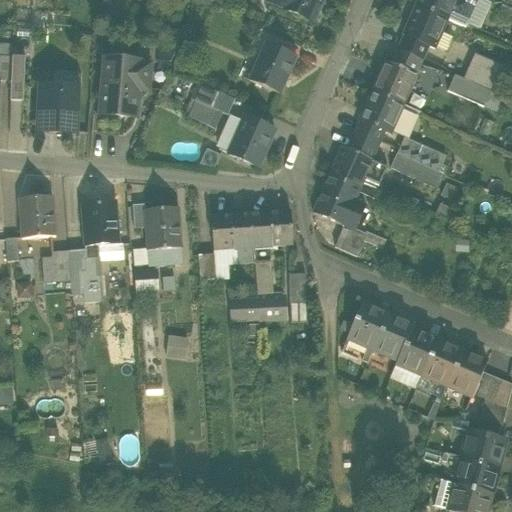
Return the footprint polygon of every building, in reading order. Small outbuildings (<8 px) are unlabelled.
[(269,0),(268,4),(312,23),(322,0),(269,0)] [(419,0),(416,7),(447,21),(465,29),(468,21),(469,21),(477,0),(419,0)] [(511,23),(511,0),(503,0),(497,17),(511,23)] [(434,50),(447,21),(416,7),(403,37),(404,37),(399,48),(422,59),(427,47),(434,50)] [(179,54),(187,58),(195,40),(186,36),(179,54)] [(0,45),(0,57),(12,58),(11,45),(0,45)] [(249,82),(279,96),(296,59),(265,45),(249,82)] [(399,48),(396,55),(419,65),(422,59),(399,48)] [(177,52),(159,50),(157,70),(168,71),(177,52)] [(187,58),(179,54),(172,69),(181,73),(187,58)] [(385,63),(372,93),(403,106),(416,77),(415,76),(419,65),(396,55),(391,66),(385,63)] [(475,56),(464,81),(476,86),(490,92),(501,67),(475,56)] [(0,81),(11,82),(12,58),(0,57),(0,81)] [(25,59),(12,58),(11,82),(10,102),(23,103),(25,59)] [(101,115),(134,118),(137,90),(146,91),(148,68),(139,67),(139,64),(106,61),(101,115)] [(39,87),(37,133),(75,135),(78,89),(77,89),(78,73),(54,71),(53,87),(39,87)] [(469,102),(476,86),(464,81),(454,77),(447,93),(469,102)] [(469,102),(483,108),(490,92),(476,86),(469,102)] [(202,87),(195,103),(217,112),(217,113),(229,118),(230,118),(230,117),(228,116),(234,102),(202,87)] [(391,133),(403,106),(372,93),(359,122),(360,123),(355,134),(379,144),(384,134),(390,136),(391,133)] [(188,118),(210,129),(217,113),(217,112),(195,103),(188,118)] [(403,106),(391,133),(408,141),(420,114),(403,106)] [(216,149),(228,154),(241,123),(230,118),(229,118),(216,149)] [(227,155),(258,169),(274,132),(244,118),(241,123),(228,154),(227,155)] [(379,144),(355,134),(353,141),(375,151),(379,144)] [(404,139),(396,156),(416,165),(423,148),(404,139)] [(359,192),(364,180),(372,163),(371,162),(375,151),(353,141),(348,152),(341,149),(328,178),(359,192)] [(423,148),(416,165),(430,171),(435,173),(442,156),(423,148)] [(220,156),(206,150),(199,167),(214,169),(220,156)] [(409,178),(416,165),(396,156),(390,170),(409,178)] [(386,169),(372,163),(364,180),(378,187),(386,169)] [(409,178),(424,185),(430,171),(416,165),(409,178)] [(435,173),(430,171),(424,185),(436,191),(442,177),(435,173)] [(355,203),(360,192),(359,192),(328,178),(312,215),(343,228),(354,233),(354,232),(365,207),(355,203)] [(19,200),(22,241),(55,238),(52,198),(19,200)] [(82,207),(85,247),(118,244),(115,204),(82,207)] [(132,207),(134,230),(145,230),(144,212),(145,212),(145,206),(132,207)] [(145,230),(147,252),(181,250),(178,210),(145,212),(144,212),(145,230)] [(250,216),(253,249),(269,248),(292,246),(289,213),(250,216)] [(213,252),(237,250),(253,249),(250,216),(250,215),(211,218),(213,252)] [(343,228),(339,238),(361,248),(363,243),(365,237),(354,232),(354,233),(343,228)] [(363,243),(382,251),(385,243),(366,234),(365,237),(363,243)] [(356,259),(361,248),(339,238),(334,249),(356,259)] [(5,240),(7,264),(19,263),(17,240),(5,240)] [(270,264),(269,248),(253,249),(254,265),(270,264)] [(131,265),(145,266),(145,249),(132,249),(131,265)] [(254,265),(253,249),(237,250),(238,266),(254,265)] [(182,266),(181,250),(147,252),(148,269),(182,266)] [(85,252),(68,253),(70,282),(72,297),(83,296),(84,304),(98,303),(96,260),(85,261),(85,253),(85,252)] [(53,283),(70,282),(68,253),(51,254),(51,261),(52,270),(53,283)] [(199,257),(200,281),(216,280),(214,256),(199,257)] [(42,261),(42,270),(52,270),(51,261),(42,261)] [(53,283),(52,270),(42,270),(43,284),(53,283)] [(136,274),(136,288),(157,287),(156,273),(136,274)] [(289,276),(290,306),(306,306),(305,276),(289,276)] [(256,287),(257,296),(281,295),(280,285),(256,287)] [(257,296),(257,304),(258,319),(283,318),(281,295),(257,296)] [(233,320),(258,319),(257,304),(232,306),(233,320)] [(347,340),(372,351),(387,317),(362,305),(347,340)] [(290,306),(290,317),(306,317),(306,306),(290,306)] [(372,351),(398,362),(411,331),(412,328),(387,317),(372,351)] [(396,366),(422,377),(436,342),(411,331),(398,362),(396,366)] [(166,336),(164,355),(183,358),(185,339),(166,336)] [(422,377),(446,387),(461,353),(436,342),(422,377)] [(487,364),(461,353),(446,387),(472,399),(473,396),(482,375),(487,364)] [(415,391),(416,389),(422,377),(396,366),(390,380),(415,391)] [(473,396),(483,399),(492,379),(482,375),(473,396)] [(441,400),(446,387),(422,377),(416,389),(441,400)] [(502,383),(492,379),(483,399),(485,400),(493,403),(502,383)] [(511,387),(502,383),(493,403),(506,409),(507,409),(511,387)] [(0,388),(0,405),(10,405),(10,389),(0,388)] [(503,419),(506,409),(493,403),(485,400),(482,414),(503,419)] [(501,430),(503,419),(482,414),(479,424),(501,430)] [(498,440),(501,430),(479,424),(477,435),(498,440)] [(469,432),(462,459),(498,469),(505,442),(498,440),(477,435),(469,432)] [(491,495),(498,469),(462,459),(455,485),(491,495)] [(486,511),(491,495),(455,485),(441,482),(434,509),(444,511),(486,511)]
